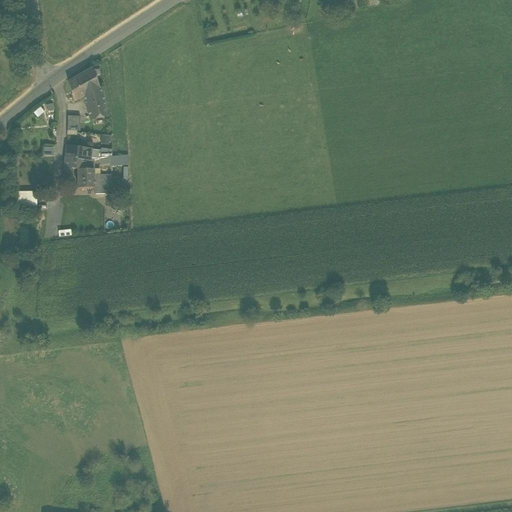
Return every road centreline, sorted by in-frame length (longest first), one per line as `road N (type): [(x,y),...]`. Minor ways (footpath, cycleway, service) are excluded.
road 1 (residential): [(51,80),(63,121),(47,234)]
road 2 (unclassified): [(51,80),(175,0)]
